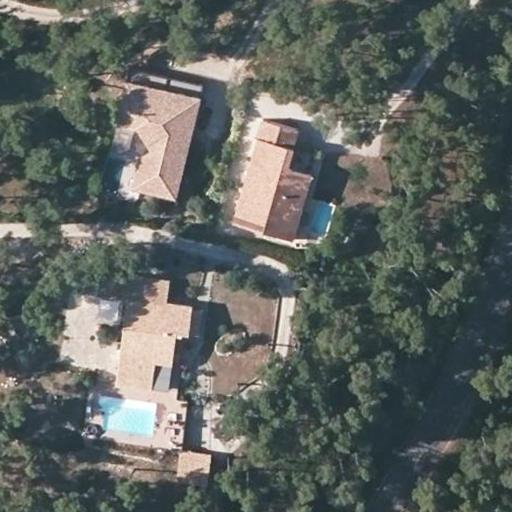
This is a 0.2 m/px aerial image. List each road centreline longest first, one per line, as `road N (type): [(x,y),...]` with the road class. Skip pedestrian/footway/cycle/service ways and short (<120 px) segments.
road 1 (tertiary): [(511,254),(453,395),(387,511)]
road 2 (track): [(0,6),(65,19),(121,15),(150,0)]
